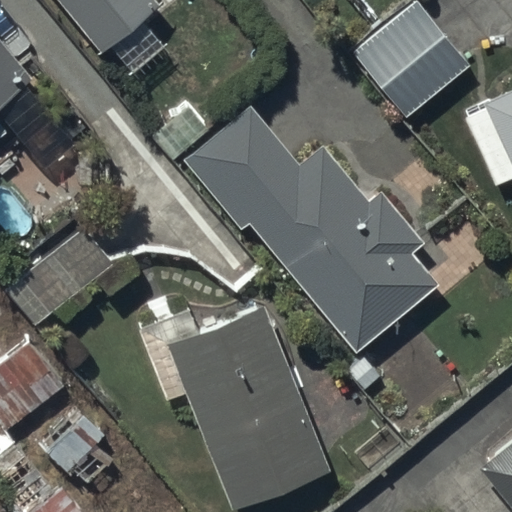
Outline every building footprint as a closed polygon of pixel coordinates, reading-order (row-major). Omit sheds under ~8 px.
[(60,0),(98,44),(149,0),(60,0)] [(402,112),(465,61),(414,0),(410,0),(351,50),(402,112)] [(0,131),(6,127),(0,119),(0,96),(30,73),(0,36),(0,131)] [(511,79),(457,104),(493,185),(511,175),(511,79)] [(242,100),(178,154),(239,226),(247,220),(356,347),(433,281),(406,249),(418,239),(375,188),(364,197),(318,143),(295,163),(242,100)] [(40,315),(108,259),(69,211),(1,267),(40,315)] [(285,367),(258,300),(198,325),(190,305),(135,328),(163,396),(180,389),(229,506),(326,465),(294,388),(303,384),(295,363),(285,367)] [(509,508),(504,511),(511,511),(511,432),(473,464),(509,508)]
